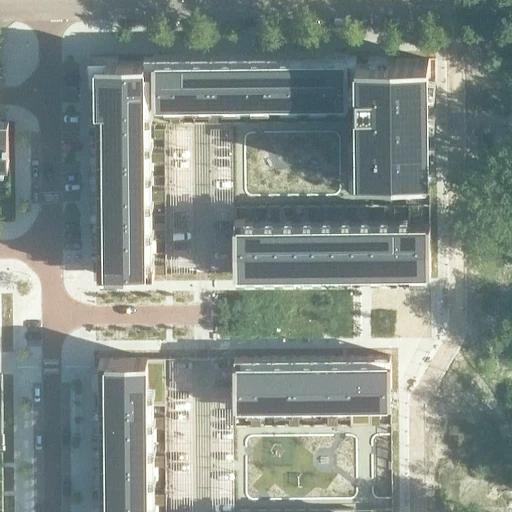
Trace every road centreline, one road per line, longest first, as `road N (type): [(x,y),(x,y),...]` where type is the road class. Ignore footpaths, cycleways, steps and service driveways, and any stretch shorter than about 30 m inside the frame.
road 1 (residential): [(40,7),(293,3)]
road 2 (residential): [(52,511),(52,315)]
road 3 (residential): [(49,246),(47,93)]
road 4 (residential): [(52,315),(199,313)]
road 5 (residential): [(293,3),(414,2)]
